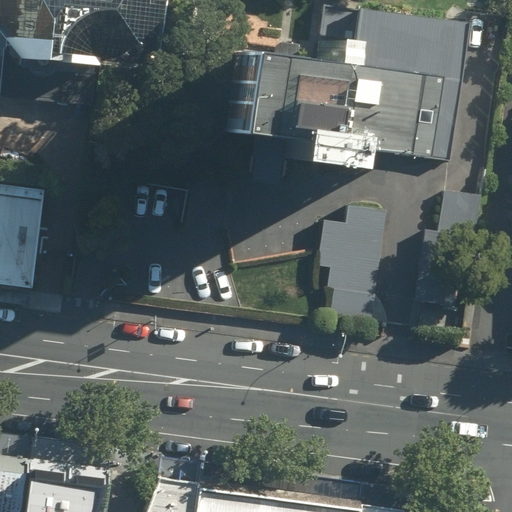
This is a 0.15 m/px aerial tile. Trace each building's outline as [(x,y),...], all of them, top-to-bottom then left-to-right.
[(0,0),(0,38),(21,62),(94,66),(94,59),(98,60),(130,44),(158,22),(159,0),(0,0)] [(279,162),(342,170),(345,147),(454,161),(471,21),(356,7),(355,14),(326,10),(320,58),(236,48),(225,132),(282,139),(279,162)] [(424,182),(375,178),(372,205),(343,202),(342,218),(321,216),(316,263),(326,264),(323,290),(329,291),(326,317),(404,325),(405,308),(411,309),(424,182)] [(0,183),(0,284),(33,288),(44,190),(0,183)] [(481,194),(445,191),(442,229),(424,228),(419,291),(472,296),(481,194)] [(0,455),(0,511),(107,511),(112,470),(0,455)] [(159,476),(146,511),(405,511),(401,509),(159,476)]
